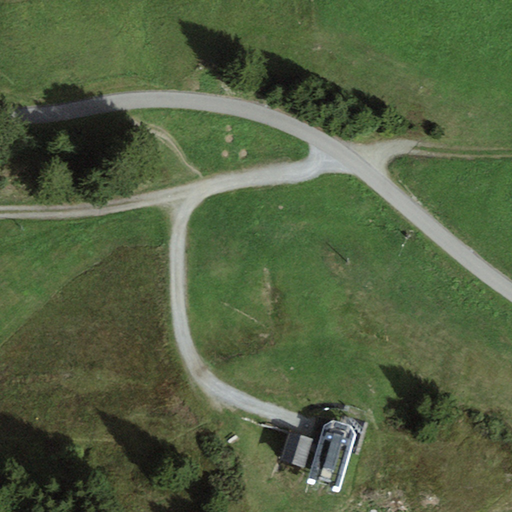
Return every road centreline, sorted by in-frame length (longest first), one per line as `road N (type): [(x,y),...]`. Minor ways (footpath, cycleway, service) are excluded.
road 1 (unclassified): [(511,285),(334,145),(272,117),(170,98),(0,119)]
road 2 (track): [(194,198),(178,313),(202,388),(297,426)]
road 3 (track): [(0,215),(194,198)]
road 4 (track): [(194,198),(354,161)]
road 5 (unknown): [(354,161),(511,149)]
